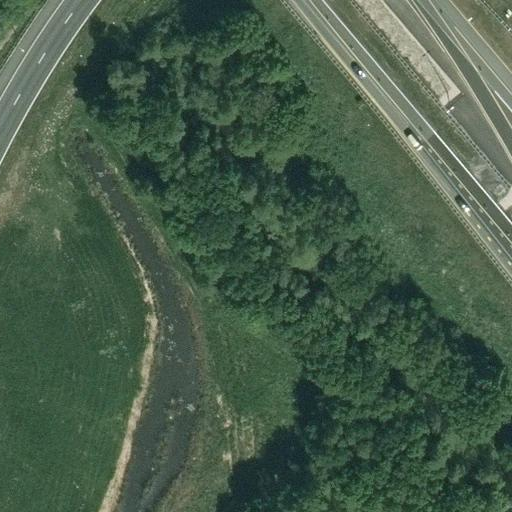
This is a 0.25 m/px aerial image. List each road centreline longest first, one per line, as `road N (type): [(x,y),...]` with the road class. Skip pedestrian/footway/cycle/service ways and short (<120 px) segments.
road 1 (motorway): [(311,0),(511,236)]
road 2 (motorway): [(76,0),(46,36),(0,128)]
road 3 (motorway): [(511,101),(425,0)]
